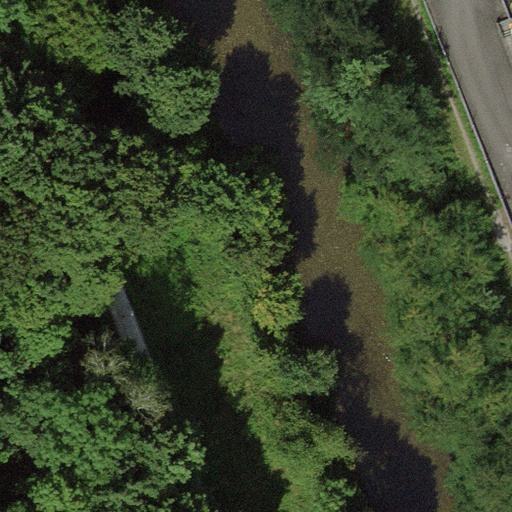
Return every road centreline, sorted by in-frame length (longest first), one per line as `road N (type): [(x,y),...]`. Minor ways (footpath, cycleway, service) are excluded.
road 1 (track): [(8,0),(106,279),(200,511)]
road 2 (track): [(511,274),(404,0)]
